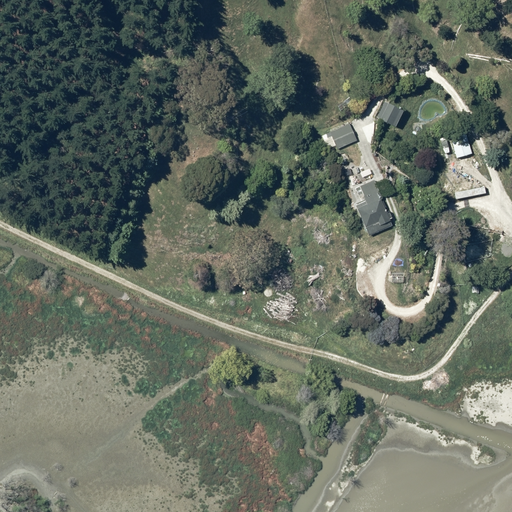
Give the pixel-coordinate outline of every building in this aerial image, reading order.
[(402,111),(384,103),(376,120),(394,128),(402,111)] [(328,138),(321,141),(325,151),(334,147),(336,150),(356,142),(349,124),(326,134),(328,138)] [(473,154),(469,140),(453,145),(457,159),(473,154)] [(358,174),(362,183),(371,179),(368,170),(358,174)] [(372,181),(354,188),(360,203),(353,206),(365,237),(389,227),(372,181)] [(453,193),(454,201),(487,195),(485,186),(453,193)]
